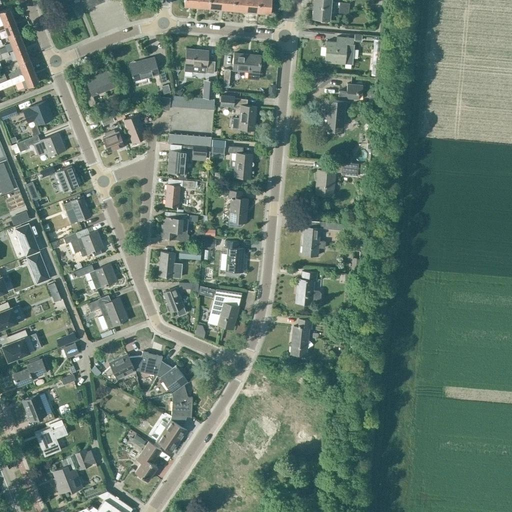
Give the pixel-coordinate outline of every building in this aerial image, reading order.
[(53,0),(58,12),(71,7),(75,5),(73,0),(53,0)] [(78,0),(82,9),(103,0),(78,0)] [(208,0),(208,8),(220,9),(221,0),(208,0)] [(233,10),(233,0),(221,0),(220,9),(233,10)] [(233,0),(233,10),(245,11),(245,0),(233,0)] [(245,0),(245,11),(257,12),(258,0),(245,0)] [(258,0),(257,12),(270,13),(270,5),(270,0),(258,0)] [(270,5),(270,13),(278,14),(278,6),(270,5)] [(333,7),(313,5),(312,18),(328,19),(329,12),(333,12),(333,7)] [(0,25),(3,24),(14,20),(9,7),(0,10),(0,15),(1,18),(0,18),(0,25)] [(19,32),(14,20),(3,24),(8,36),(19,32)] [(7,52),(8,51),(13,49),(24,45),(19,32),(8,36),(11,43),(4,45),(5,47),(0,48),(0,54),(0,55),(7,52)] [(326,41),(324,61),(344,63),(351,63),(353,44),(353,38),(352,38),(336,37),(336,42),(326,41)] [(18,61),(29,57),(24,45),(13,49),(18,61)] [(185,71),(214,73),(215,61),(208,61),(208,51),(187,49),(185,71)] [(247,79),(259,79),(261,55),(234,53),(233,70),(247,71),(247,79)] [(9,74),(10,78),(34,69),(29,57),(18,61),(20,67),(15,70),(15,71),(9,74)] [(158,73),(161,83),(167,81),(162,65),(157,67),(154,57),(144,60),(144,62),(130,66),(134,80),(158,73)] [(379,63),(372,63),(370,75),(378,76),(379,63)] [(34,69),(10,78),(0,82),(0,89),(13,84),(21,81),(24,88),(28,86),(39,82),(34,69)] [(92,96),(116,86),(110,73),(96,78),(95,76),(86,80),(89,89),(84,91),(90,107),(96,104),(92,96)] [(204,90),(203,99),(214,100),(214,97),(215,93),(216,82),(210,82),(209,90),(204,90)] [(361,92),(362,85),(347,83),(346,91),(339,90),(338,100),(322,98),(320,130),(333,131),(333,126),(342,127),(345,98),(358,99),(358,92),(361,92)] [(219,105),(233,107),(233,105),(241,105),(240,118),(233,117),(232,128),(242,129),(243,131),(250,132),(252,129),(254,130),(256,106),(247,105),(247,99),(234,98),(234,96),(220,94),(219,105)] [(172,106),(213,109),(214,100),(203,99),(173,96),(172,106)] [(161,109),(169,109),(170,98),(162,97),(161,109)] [(50,118),(46,109),(48,109),(45,101),(23,110),(28,122),(34,120),(35,124),(42,121),(44,123),(49,121),(49,119),(50,118)] [(0,112),(0,115),(2,120),(17,114),(15,107),(0,112)] [(117,121),(124,118),(121,110),(114,113),(117,121)] [(100,120),(103,126),(114,122),(111,115),(100,120)] [(124,120),(133,142),(146,136),(137,115),(124,120)] [(102,138),(108,152),(124,145),(118,132),(117,132),(116,129),(113,130),(113,129),(105,133),(106,136),(102,138)] [(40,141),(34,143),(38,155),(47,152),(49,156),(63,151),(59,141),(61,141),(58,133),(40,141)] [(169,143),(210,146),(211,137),(170,133),(169,143)] [(28,148),(27,146),(34,143),(40,141),(37,135),(16,143),(18,147),(20,152),(28,148)] [(211,152),(224,153),(225,141),(212,140),(211,152)] [(170,150),(168,172),(185,174),(186,153),(192,154),(192,159),(205,160),(206,155),(210,155),(210,148),(180,145),(180,151),(170,150)] [(229,146),(229,152),(236,153),(236,160),(235,168),(235,176),(250,177),(252,154),(242,153),(243,147),(229,146)] [(363,164),(358,164),(342,162),(342,164),(328,163),(327,170),(317,170),(315,193),(332,195),(334,172),(341,172),(341,174),(357,175),(357,174),(368,175),(368,166),(363,166),(363,164)] [(0,164),(0,182),(5,194),(13,191),(2,164),(0,164)] [(55,172),(62,191),(79,185),(71,165),(55,171),(53,166),(39,171),(42,177),(55,172)] [(165,205),(178,207),(180,185),(167,184),(165,205)] [(242,196),(253,197),(254,187),(242,187),(242,196)] [(245,222),(247,198),(241,198),(242,191),(229,190),(228,197),(231,197),(229,221),(230,221),(230,226),(239,226),(241,226),(243,224),(244,222),(245,222)] [(83,196),(71,201),(71,202),(63,205),(71,224),(91,216),(83,196)] [(26,212),(18,215),(21,222),(28,219),(26,212)] [(197,222),(198,214),(183,213),(177,212),(175,212),(175,217),(164,216),(162,238),(179,239),(181,241),(185,242),(188,240),(188,235),(186,233),(187,221),(197,222)] [(28,223),(15,228),(26,256),(39,250),(28,223)] [(318,241),(319,228),(304,226),(301,254),(316,255),(317,248),(324,248),(325,241),(318,241)] [(75,233),(63,238),(65,244),(75,240),(81,256),(92,252),(94,256),(101,253),(100,249),(101,248),(97,239),(100,238),(96,230),(78,238),(75,233)] [(203,247),(212,247),(212,239),(204,238),(203,247)] [(53,249),(59,246),(56,240),(51,242),(53,249)] [(237,248),(237,241),(225,240),(224,247),(227,247),(225,275),(237,276),(241,273),(243,248),(237,248)] [(200,259),(201,249),(180,247),(180,257),(200,259)] [(173,262),(174,253),(161,251),(159,275),(172,276),(181,277),(182,263),(173,262)] [(39,252),(26,257),(37,283),(49,278),(39,252)] [(100,287),(114,281),(111,272),(113,271),(110,264),(94,270),(91,264),(74,271),(77,277),(89,272),(95,289),(100,287)] [(315,280),(316,272),(301,271),(300,279),(297,278),(296,289),(298,289),(297,302),(311,303),(317,304),(320,301),(320,293),(318,290),(313,290),(314,280),(315,280)] [(54,282),(48,284),(50,291),(57,289),(54,282)] [(197,291),(198,283),(179,282),(179,288),(190,289),(190,291),(197,291)] [(185,312),(183,306),(176,287),(163,292),(168,304),(166,305),(169,311),(171,310),(171,311),(176,309),(178,315),(185,312)] [(238,307),(228,304),(232,291),(218,289),(216,299),(214,299),(208,321),(217,323),(217,324),(230,328),(233,316),(235,316),(238,307)] [(110,301),(108,296),(88,304),(91,311),(99,307),(107,328),(127,320),(119,297),(110,301)] [(0,327),(16,321),(24,318),(19,304),(11,308),(9,308),(7,302),(0,304),(0,327)] [(97,313),(92,315),(96,328),(102,327),(97,313)] [(311,329),(311,320),(299,319),(298,326),(293,326),(291,354),(306,355),(308,329),(311,329)] [(197,324),(194,334),(203,337),(204,332),(202,325),(197,324)] [(8,343),(2,346),(5,352),(4,352),(4,353),(5,353),(7,357),(6,358),(7,358),(8,360),(28,352),(34,349),(40,347),(35,333),(28,336),(27,336),(24,330),(6,337),(8,343)] [(73,332),(65,335),(68,343),(76,339),(73,332)] [(63,348),(67,357),(78,353),(75,343),(63,348)] [(141,355),(129,357),(136,370),(138,370),(157,374),(161,360),(162,355),(142,351),(141,355)] [(136,370),(129,357),(126,352),(108,361),(110,365),(102,373),(114,382),(117,380),(136,370)] [(13,373),(17,385),(33,379),(31,376),(46,370),(41,358),(26,364),(27,368),(13,373)] [(172,367),(161,360),(157,374),(160,375),(172,392),(183,384),(187,381),(175,365),(172,367)] [(61,378),(63,384),(75,380),(73,373),(61,378)] [(54,376),(47,379),(49,384),(56,382),(54,376)] [(173,396),(172,416),(186,417),(190,417),(191,396),(187,396),(183,384),(172,392),(173,396)] [(30,402),(25,404),(31,420),(45,414),(52,412),(44,393),(38,395),(37,394),(28,397),(30,402)] [(314,422),(316,400),(264,394),(261,417),(314,422)] [(156,441),(153,444),(159,448),(161,445),(171,452),(187,430),(183,427),(186,417),(172,416),(171,419),(156,441)] [(44,436),(38,438),(45,454),(59,449),(55,440),(54,438),(65,434),(60,421),(49,425),(50,428),(42,431),(44,436)] [(249,431),(248,437),(252,438),(251,449),(272,451),(273,439),(272,439),(261,438),(262,432),(249,431)] [(135,434),(131,441),(135,444),(139,437),(135,434)] [(303,447),(303,457),(325,459),(325,450),(329,450),(330,442),(306,440),(305,447),(303,447)] [(147,480),(157,466),(152,463),(161,450),(159,448),(153,444),(149,441),(139,455),(144,458),(134,472),(142,477),(141,478),(145,481),(146,480),(147,480)] [(215,446),(209,455),(229,469),(232,465),(228,462),(231,457),(215,446)] [(74,453),(79,468),(95,462),(92,454),(88,455),(85,449),(74,453)] [(252,450),(251,460),(270,461),(271,451),(272,451),(251,449),(251,450),(252,450)] [(209,455),(204,464),(219,474),(222,470),(226,473),(229,469),(209,455)] [(303,457),(302,466),(304,466),(303,474),(327,476),(327,467),(324,467),(325,459),(303,457)] [(251,460),(250,470),(269,472),(270,461),(251,460)] [(204,464),(198,472),(217,485),(220,482),(216,479),(219,474),(204,464)] [(75,487),(81,485),(75,469),(69,471),(66,465),(53,471),(56,477),(57,477),(59,481),(56,482),(60,492),(65,490),(66,493),(76,490),(75,487)] [(244,481),(244,487),(257,489),(257,482),(268,483),(269,472),(250,470),(249,481),(244,481)] [(198,472),(192,481),(208,492),(211,487),(215,489),(217,485),(198,472)] [(298,489),(297,501),(319,503),(320,492),(324,492),(325,485),(312,484),(311,491),(298,489)] [(92,486),(84,490),(85,493),(84,493),(86,499),(95,495),(107,491),(105,485),(93,490),(92,486)] [(129,511),(132,508),(107,491),(98,495),(104,499),(97,509),(92,505),(90,508),(87,506),(86,508),(75,511),(129,511)] [(243,493),(243,500),(247,500),(247,501),(246,511),(253,511),(265,511),(267,502),(255,501),(256,495),(243,493)] [(178,495),(168,511),(169,511),(181,511),(184,509),(188,511),(195,501),(189,498),(187,501),(178,495)] [(188,511),(187,511),(200,511),(201,511),(193,505),(196,502),(195,501),(188,511)] [(297,501),(295,511),(317,511),(319,503),(297,501)]
